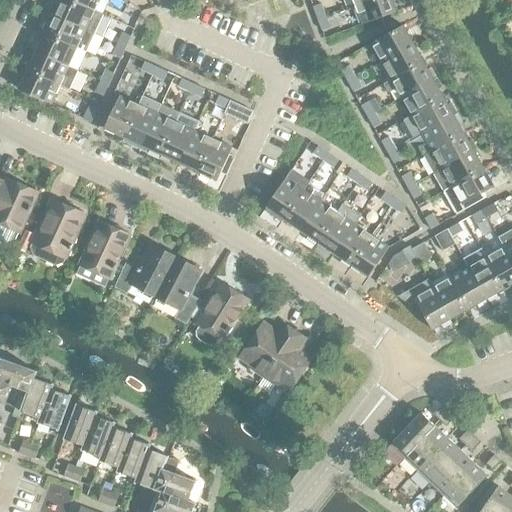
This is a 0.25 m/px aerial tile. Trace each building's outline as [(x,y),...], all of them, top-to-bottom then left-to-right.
[(103,14),(94,10),(72,0),(56,0),(54,4),(58,6),(54,14),(95,32),(103,14)] [(72,0),(94,10),(99,0),(72,0)] [(396,11),(391,0),(363,0),(354,3),(362,24),(396,11)] [(312,6),(317,17),(325,14),(321,3),(312,6)] [(46,31),(45,33),(78,47),(85,51),(93,33),(94,33),(95,32),(54,14),(49,23),(46,22),(43,30),(46,31)] [(317,17),(321,29),(329,26),(325,14),(317,17)] [(370,42),(381,61),(412,43),(402,25),(370,42)] [(125,46),(130,35),(122,31),(117,42),(125,46)] [(69,65),(78,47),(45,33),(37,51),(69,65)] [(125,46),(117,42),(112,53),(120,57),(125,46)] [(422,61),(412,43),(381,61),(391,78),(422,61)] [(37,51),(29,69),(66,87),(70,79),(64,77),(69,65),(37,51)] [(140,69),(151,74),(155,65),(144,60),(140,69)] [(396,87),(401,96),(432,78),(435,76),(430,68),(427,69),(422,61),(391,78),(382,83),(387,92),(396,87)] [(167,71),(155,65),(151,74),(163,79),(167,71)] [(340,69),(346,80),(354,76),(348,65),(340,69)] [(105,68),(99,79),(107,83),(113,72),(105,68)] [(20,89),(52,104),(57,93),(62,96),(66,87),(29,69),(20,89)] [(360,87),(354,76),(346,80),(353,91),(360,87)] [(178,85),(188,90),(192,82),(181,77),(178,85)] [(442,96),(432,78),(401,96),(411,114),(442,96)] [(107,83),(99,79),(94,91),(102,94),(107,83)] [(204,88),(192,82),(188,90),(201,96),(204,88)] [(104,128),(123,136),(138,103),(120,94),(104,128)] [(214,103),(226,108),(230,100),(218,95),(214,103)] [(411,114),(421,132),(452,114),(442,96),(411,114)] [(230,100),(226,108),(224,112),(246,123),(252,110),(230,100)] [(360,105),(366,116),(374,111),(368,100),(360,105)] [(142,145),(157,111),(138,103),(123,136),(142,145)] [(142,145),(160,153),(175,119),(179,112),(160,104),(157,111),(142,145)] [(90,121),(96,110),(87,106),(82,118),(90,121)] [(380,122),(374,111),(366,116),(372,126),(380,122)] [(462,132),(452,114),(421,132),(426,141),(418,146),(422,155),(462,132)] [(179,162),(194,128),(175,119),(160,153),(161,154),(160,157),(169,162),(171,158),(179,162)] [(179,162),(197,170),(213,137),(194,128),(179,162)] [(422,155),(433,173),(473,150),(462,132),(422,155)] [(380,140),(386,151),(394,147),(388,136),(380,140)] [(232,145),(213,137),(197,170),(217,179),(232,145)] [(312,152),(322,160),(327,152),(317,145),(312,152)] [(386,151),(392,162),(400,158),(394,147),(386,151)] [(433,173),(442,190),(482,167),(473,150),(433,173)] [(322,160),(333,167),(338,159),(327,152),(322,160)] [(493,186),(482,167),(442,190),(455,213),(485,197),(482,192),(493,186)] [(346,175),(356,182),(361,175),(351,168),(346,175)] [(400,176),(406,187),(414,182),(408,172),(400,176)] [(366,189),(371,182),(361,175),(356,182),(366,189)] [(285,177),(265,206),(269,209),(268,211),(280,219),(281,217),(283,218),(303,189),(285,177)] [(7,179),(5,184),(0,181),(0,223),(18,232),(37,192),(7,179)] [(420,193),(414,182),(406,187),(412,198),(420,193)] [(283,218),(299,229),(320,200),(303,189),(283,218)] [(379,198),(390,205),(395,198),(384,191),(379,198)] [(405,205),(395,198),(390,205),(400,212),(405,205)] [(52,199),(32,242),(30,247),(33,255),(55,266),(63,263),(65,259),(67,260),(87,215),(52,199)] [(320,200),(299,229),(316,241),(336,211),(320,200)] [(481,209),(485,216),(496,210),(492,202),(481,209)] [(475,222),(485,216),(481,209),(470,214),(475,222)] [(333,252),(353,223),(336,211),(316,241),(333,252)] [(430,228),(437,224),(431,213),(423,217),(430,228)] [(108,278),(128,235),(99,221),(80,264),(108,278)] [(349,264),(370,234),(353,223),(333,252),(349,264)] [(445,229),(453,244),(454,243),(451,237),(462,231),(457,223),(445,229)] [(442,250),(453,244),(445,229),(434,235),(442,250)] [(511,229),(498,237),(503,246),(511,262),(511,229)] [(24,231),(17,247),(23,250),(31,234),(24,231)] [(367,276),(388,246),(370,234),(349,264),(367,276)] [(411,249),(419,263),(431,256),(423,242),(411,249)] [(131,284),(155,296),(175,257),(151,244),(138,267),(126,261),(114,287),(126,293),(131,284)] [(407,261),(414,257),(418,263),(419,263),(411,249),(409,245),(401,250),(407,261)] [(485,257),(503,288),(511,283),(511,262),(503,246),(485,257)] [(185,324),(189,316),(197,305),(200,300),(187,294),(200,269),(175,257),(155,296),(178,308),(173,318),(185,324)] [(467,267),(485,298),(503,288),(485,257),(467,267)] [(466,308),(466,309),(485,298),(467,267),(449,277),(467,308),(466,308)] [(432,287),(449,319),(466,309),(466,308),(467,308),(449,277),(432,287)] [(416,302),(431,329),(449,319),(432,287),(427,279),(397,296),(411,305),(416,302)] [(203,309),(197,305),(189,316),(196,321),(195,323),(200,326),(196,331),(196,336),(200,340),(206,344),(211,346),(216,344),(220,338),(223,340),(248,299),(220,282),(203,309)] [(250,366),(263,375),(294,329),(280,320),(274,330),(263,322),(241,355),(253,363),(250,366)] [(308,339),(294,329),(263,375),(276,384),(278,381),(290,389),(313,355),(302,348),(308,339)] [(0,403),(6,406),(7,403),(13,386),(29,391),(34,378),(36,371),(3,358),(0,365),(0,403)] [(29,391),(27,396),(21,412),(33,416),(32,420),(38,422),(40,419),(41,419),(52,389),(53,390),(55,386),(34,378),(29,391)] [(7,403),(16,407),(21,394),(27,396),(29,391),(13,386),(7,403)] [(41,419),(40,419),(38,422),(50,427),(48,432),(57,436),(71,396),(53,390),(52,389),(41,419)] [(13,416),(19,418),(21,412),(27,396),(21,394),(16,407),(13,416)] [(431,414),(438,420),(447,411),(440,404),(431,414)] [(65,439),(83,446),(85,446),(96,416),(97,417),(99,413),(77,405),(65,439)] [(454,417),(447,411),(438,420),(445,426),(454,417)] [(389,445),(403,458),(434,425),(420,412),(389,445)] [(113,427),(115,428),(116,424),(97,417),(96,416),(85,446),(83,446),(82,450),(101,457),(102,457),(113,427)] [(434,425),(403,458),(416,470),(447,438),(434,425)] [(99,461),(118,468),(120,468),(130,438),(132,439),(134,435),(115,428),(113,427),(102,457),(101,457),(99,461)] [(465,445),(473,436),(467,430),(458,439),(465,445)] [(429,482),(442,495),(473,462),(466,456),(480,442),(473,436),(465,445),(460,450),(429,482)] [(149,448),(150,449),(151,446),(132,439),(130,438),(120,468),(118,468),(116,472),(136,479),(138,480),(149,448)] [(416,470),(429,482),(460,450),(447,438),(416,470)] [(19,452),(28,455),(32,443),(23,440),(19,452)] [(39,446),(32,443),(28,455),(35,458),(39,446)] [(135,482),(156,490),(168,455),(150,449),(149,448),(138,480),(136,479),(135,482)] [(168,455),(156,490),(154,494),(156,494),(148,511),(192,511),(196,502),(189,499),(196,479),(165,468),(170,456),(168,455)] [(491,470),(500,461),(493,455),(484,464),(491,470)] [(473,462),(442,495),(455,508),(486,475),(473,462)] [(64,477),(73,480),(77,468),(68,465),(64,477)] [(86,471),(77,468),(73,480),(81,483),(86,471)] [(478,511),(501,511),(511,496),(497,486),(478,511)] [(99,502),(107,504),(111,493),(103,490),(99,502)] [(120,496),(111,493),(107,504),(116,508),(120,496)] [(511,511),(511,496),(501,511),(511,511)] [(138,511),(147,511),(150,506),(141,503),(138,511)]
